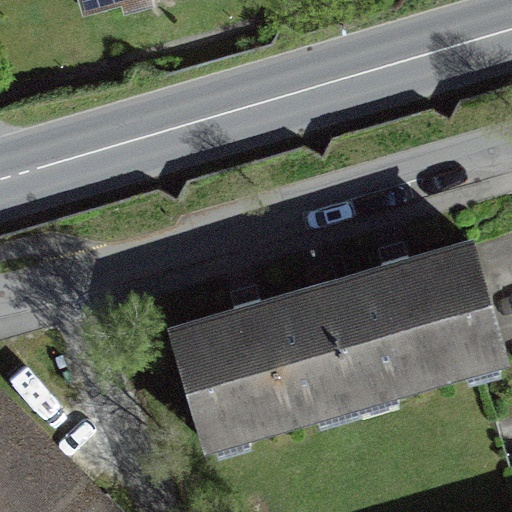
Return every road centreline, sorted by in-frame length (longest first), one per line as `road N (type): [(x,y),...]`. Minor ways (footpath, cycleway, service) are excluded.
road 1 (primary): [(511,32),(0,181)]
road 2 (residential): [(0,291),(511,145)]
road 3 (unknown): [(92,269),(175,511)]
